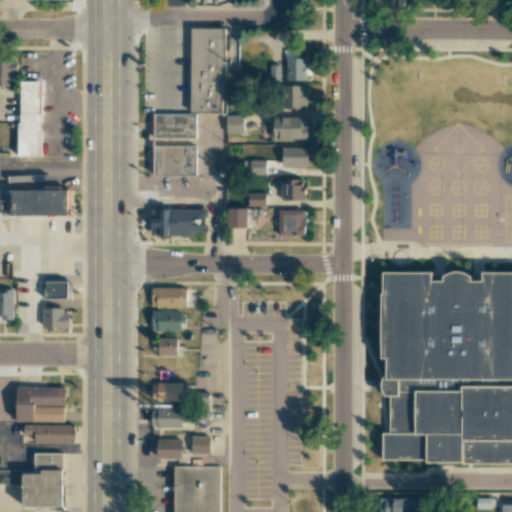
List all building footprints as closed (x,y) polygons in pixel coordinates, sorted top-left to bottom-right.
[(192,28),(224,28),(224,115),(196,115),(192,115),(192,28)] [(306,58),(287,58),(286,80),(306,81),(306,58)] [(17,61),(0,60),(0,85),(11,86),(12,73),(17,73),(17,61)] [(280,80),(281,65),(270,64),(269,80),(280,80)] [(21,83),(44,83),(44,158),(17,158),(17,125),(21,122),(21,83)] [(306,86),(282,85),(281,109),(305,109),(306,86)] [(192,115),(155,115),(156,175),(196,175),(196,115),(192,115)] [(244,133),(243,115),(226,115),(226,134),(244,133)] [(308,139),(307,117),(272,118),(272,140),(308,139)] [(308,148),(282,148),(282,166),(308,166),(308,148)] [(266,174),(266,160),(242,160),(243,175),(266,174)] [(304,179),(281,180),(282,200),(305,200),(304,179)] [(13,189),(70,191),(69,217),(12,216),(13,189)] [(266,193),(248,193),(248,205),(265,206),(266,193)] [(247,228),(247,208),(228,208),(227,228),(247,228)] [(207,209),(151,210),(151,235),(207,234),(207,209)] [(279,236),(306,236),(305,209),(278,210),(279,236)] [(511,467),(511,281),(477,281),(477,290),(424,290),(424,279),(381,279),(381,401),(387,401),(387,435),(377,435),(377,467),(511,467)] [(45,281),(44,298),(70,298),(70,282),(45,281)] [(151,287),(151,308),(187,308),(186,287),(151,287)] [(13,289),(0,289),(0,318),(13,318),(13,289)] [(69,309),(42,310),(43,328),(69,327),(69,309)] [(181,310),(151,311),(152,331),(182,331),(181,310)] [(177,355),(177,338),(157,338),(157,355),(177,355)] [(182,382),(151,383),(152,399),(183,398),(182,382)] [(58,387),(15,387),(15,421),(21,421),(21,433),(32,433),(32,443),(71,443),(72,424),(58,424),(58,387)] [(182,409),(151,409),(152,427),(183,427),(182,409)] [(192,437),(192,454),(210,454),(210,436),(192,437)] [(182,439),(158,439),(157,458),(182,459),(182,439)] [(36,453),(64,453),(65,505),(25,505),(25,473),(37,473),(36,453)] [(174,511),(174,467),(220,467),(220,511),(174,511)] [(0,484),(22,484),(22,470),(0,470),(0,484)] [(409,511),(410,498),(379,497),(378,511),(409,511)] [(476,507),(490,508),(491,499),(477,498),(476,507)]
